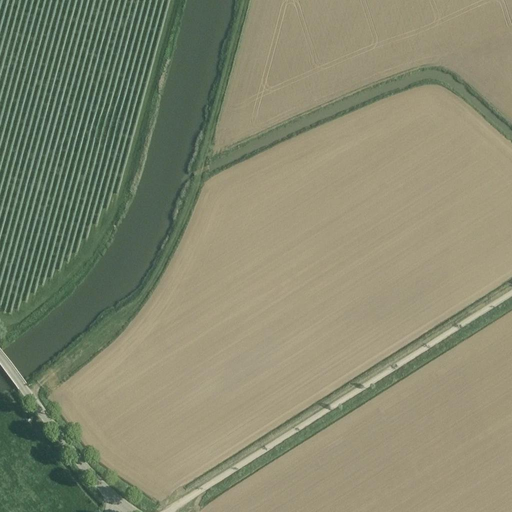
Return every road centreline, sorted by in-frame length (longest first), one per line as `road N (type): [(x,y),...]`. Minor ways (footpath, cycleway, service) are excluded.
road 1 (unclassified): [(167,511),(511,293)]
road 2 (tertiary): [(115,500),(0,358)]
